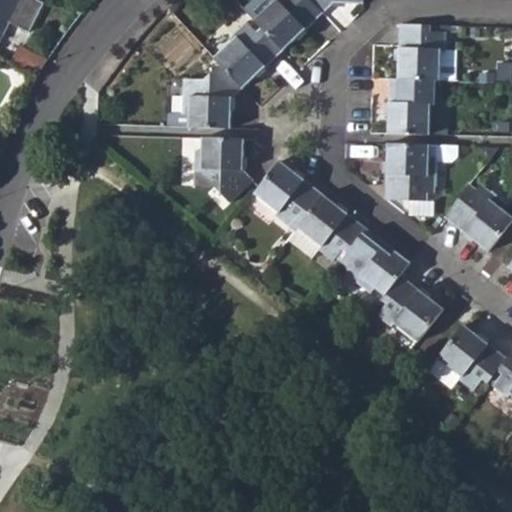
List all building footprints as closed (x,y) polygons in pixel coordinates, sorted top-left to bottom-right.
[(0,0),(0,41),(9,24),(29,33),(43,4),(37,1),(37,0),(0,0)] [(276,0),(255,19),(262,26),(285,50),(324,13),(311,0),(276,0)] [(334,3),(365,3),(364,0),(311,0),(324,13),(334,3)] [(238,37),(214,57),(220,63),(244,88),(285,50),(262,26),(258,30),(249,22),(235,34),(238,37)] [(421,80),(456,82),(456,52),(445,51),(446,33),(430,33),(429,26),(399,25),(399,45),(397,79),(421,80)] [(19,47),(12,61),(39,74),(48,61),(19,47)] [(244,88),(220,63),(205,80),(185,79),(183,113),(168,112),(168,126),(231,129),(233,99),(244,88)] [(421,88),(421,80),(397,79),(389,78),(388,133),(429,135),(431,106),(435,105),(435,88),(421,88)] [(244,171),(244,139),(203,138),(203,149),(195,150),(194,186),(211,186),(230,204),(253,182),(244,171)] [(429,146),(386,144),(386,188),(386,199),(427,201),(427,193),(435,193),(435,160),(450,160),(455,155),(455,147),(429,146)] [(299,216),(304,220),(324,195),(281,160),(254,194),(277,212),(274,214),(290,228),(299,216)] [(477,189),(471,185),(444,219),(488,252),(511,221),(511,216),(505,211),(509,206),(481,184),(477,189)] [(342,250),(348,254),(367,229),(324,195),(304,220),(288,241),(311,259),(318,250),(333,261),(342,250)] [(375,288),(385,296),(401,275),(410,263),(367,229),(348,254),(341,262),(347,267),(343,271),(371,294),(375,288)] [(415,260),(406,273),(420,283),(430,270),(415,260)] [(395,325),(418,343),(444,308),(401,275),(385,296),(381,301),(385,304),(377,315),(393,328),(395,325)] [(482,380),(487,384),(489,382),(498,371),(508,358),(465,325),(438,359),(462,377),(459,381),(473,391),(482,380)] [(511,395),(511,353),(508,358),(498,371),(503,374),(494,386),(508,398),(511,395)] [(438,359),(428,371),(452,390),(459,381),(462,377),(438,359)] [(498,371),(489,382),(494,386),(503,374),(498,371)] [(473,391),(478,395),(487,384),(482,380),(473,391)]
